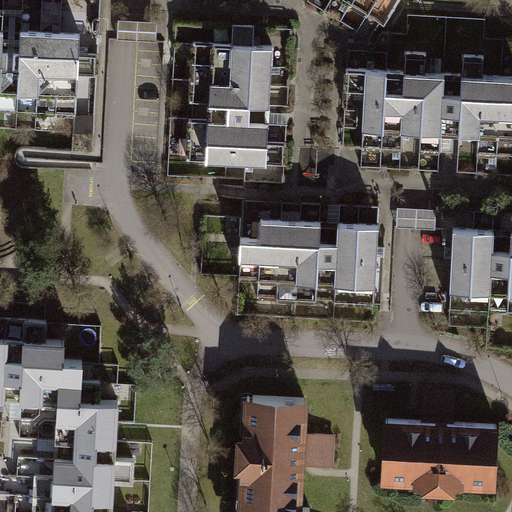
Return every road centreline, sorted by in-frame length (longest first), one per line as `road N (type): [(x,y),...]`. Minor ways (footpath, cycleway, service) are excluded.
road 1 (residential): [(224,338),(125,218),(116,184),(124,41)]
road 2 (residential): [(511,383),(457,352),(224,338)]
